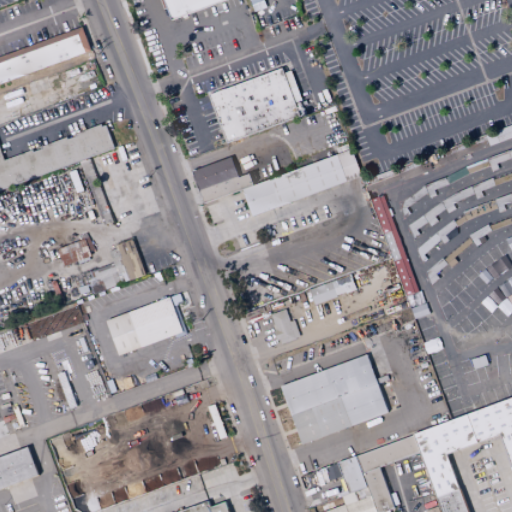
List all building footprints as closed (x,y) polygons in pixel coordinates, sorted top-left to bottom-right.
[(229,0),(172,21),(168,9),(166,10),(162,0),(229,0)] [(207,94),(280,67),(282,72),(290,70),(301,100),(300,100),(305,113),(225,143),(207,94)] [(0,189),(113,147),(105,126),(102,128),(100,125),(76,134),(77,136),(68,140),(67,137),(41,147),(42,149),(33,152),(32,150),(5,160),(0,146),(0,189)] [(511,137),(511,125),(484,132),(487,143),(511,137)] [(244,160),(252,157),(251,153),(260,150),(271,146),(281,174),(261,181),(257,173),(250,175),(244,160)] [(506,150),(486,158),(489,166),(491,171),(498,169),(496,163),(509,158),(506,150)] [(251,217),(241,190),(253,185),(336,154),(346,181),(253,216),(251,217)] [(192,171),(231,156),(239,177),(249,173),(253,185),(241,190),(204,203),(192,171)] [(486,158),(464,166),(468,174),(489,166),(486,158)] [(464,166),(444,177),(448,184),(468,174),(464,166)] [(511,169),(491,177),(494,185),(511,179),(511,169)] [(444,177),(423,185),(428,197),(435,195),(433,190),(448,184),(444,177)] [(491,177),(470,185),(473,193),(475,199),(482,196),(480,191),(494,185),(491,177)] [(423,184),(398,203),(403,217),(409,213),(405,208),(426,192),(423,184)] [(470,185),(453,193),(440,201),(444,208),(447,213),(455,208),(452,204),(458,200),(473,193),(470,185)] [(511,191),(493,199),(496,208),(498,212),(504,209),(502,204),(511,200),(511,191)] [(382,194),(418,291),(405,296),(370,200),(369,199),(382,194)] [(493,199),(475,205),(461,212),(461,213),(465,220),(465,221),(480,214),(496,208),(493,199)] [(440,201),(421,215),(426,221),(429,226),(437,221),(433,216),(444,208),(440,201)] [(461,213),(452,219),(456,226),(457,226),(465,220),(461,213)] [(421,215),(406,225),(412,238),(418,234),(415,229),(426,221),(421,215)] [(508,215),(488,223),(489,223),(488,224),(491,231),(511,223),(508,215)] [(452,219),(434,232),(439,239),(443,244),(448,239),(445,235),(456,226),(452,219)] [(486,223),(491,231),(477,239),(481,243),(476,246),(472,241),(467,235),(486,223)] [(434,232),(415,249),(421,260),(423,261),(426,259),(423,254),(439,239),(434,232)] [(467,235),(441,257),(451,267),(457,262),(453,257),(472,241),(467,235)] [(64,266),(95,252),(87,236),(57,250),(64,266)] [(84,272),(89,292),(144,276),(134,239),(115,244),(116,249),(110,251),(114,264),(84,272)] [(441,257),(447,264),(435,274),(439,278),(430,286),(424,272),(441,257)] [(330,281),(349,274),(355,289),(345,293),(344,292),(336,295),(330,281)] [(511,274),(497,286),(505,297),(511,295),(511,297),(509,304),(497,306),(505,316),(511,310),(511,274)] [(313,305),(308,289),(330,281),(336,295),(336,297),(313,305)] [(106,321),(119,355),(183,332),(170,297),(106,321)] [(276,340),(272,331),(276,330),(270,314),(271,314),(284,309),(289,321),(293,320),(299,336),(295,338),(295,339),(282,344),(281,344),(279,339),(276,340)] [(279,386),(281,386),(365,354),(387,412),(302,444),(301,445),(279,386)] [(411,435),(411,434),(511,398),(511,400),(511,473),(498,435),(478,443),(445,455),(458,489),(459,489),(468,511),(439,511),(432,493),(418,453),(411,435)] [(355,456),(411,435),(418,453),(378,467),(361,474),(355,456)] [(0,488),(0,457),(29,447),(39,474),(0,488)] [(347,494),(335,463),(354,456),(365,487),(347,494)] [(361,474),(369,496),(374,511),(384,511),(393,509),(378,467),(361,474)] [(345,511),(343,505),(369,496),(374,511),(345,511)] [(228,511),(225,503),(210,508),(208,503),(183,511),(228,511)]
